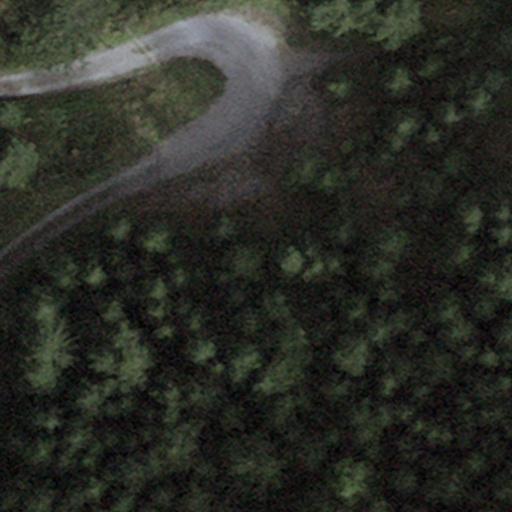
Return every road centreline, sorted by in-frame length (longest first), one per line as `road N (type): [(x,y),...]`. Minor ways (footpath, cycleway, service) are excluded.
road 1 (track): [(0,266),(60,220),(229,120),(251,87),(249,67),(212,38),(0,87)]
road 2 (track): [(249,67),(511,0)]
